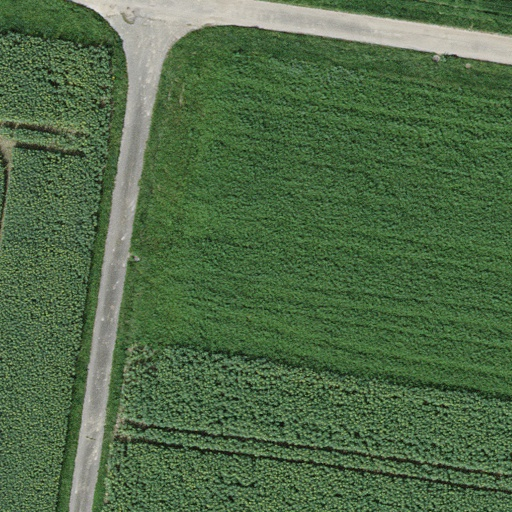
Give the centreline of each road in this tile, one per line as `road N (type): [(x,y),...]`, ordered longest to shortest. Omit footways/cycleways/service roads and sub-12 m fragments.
road 1 (track): [(153,0),(80,511)]
road 2 (track): [(152,0),(511,49)]
